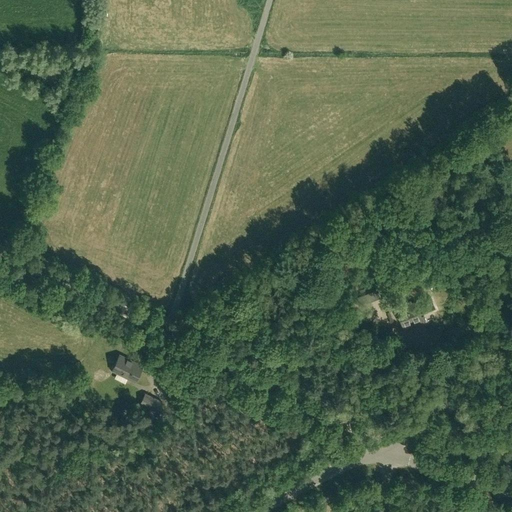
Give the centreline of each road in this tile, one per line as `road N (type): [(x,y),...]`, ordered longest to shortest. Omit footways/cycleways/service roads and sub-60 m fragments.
road 1 (unclassified): [(367,456),(363,436),(346,422),(0,253)]
road 2 (unclassified): [(389,455),(402,437),(511,368)]
road 3 (unclassified): [(511,494),(389,455)]
road 4 (unclassified): [(259,511),(367,456)]
